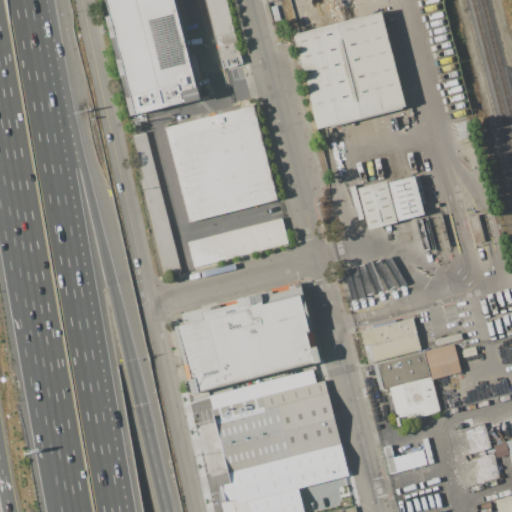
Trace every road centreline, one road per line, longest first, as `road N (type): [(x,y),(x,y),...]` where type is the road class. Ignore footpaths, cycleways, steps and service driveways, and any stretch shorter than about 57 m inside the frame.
road 1 (motorway): [(115,511),(27,0)]
road 2 (motorway): [(140,404),(37,0)]
road 3 (motorway): [(0,123),(58,454)]
road 4 (tertiary): [(82,0),(150,304)]
road 5 (residential): [(248,0),(315,260)]
road 6 (residential): [(378,511),(315,260)]
road 7 (tertiary): [(150,304),(196,511)]
road 8 (residential): [(150,304),(315,260)]
